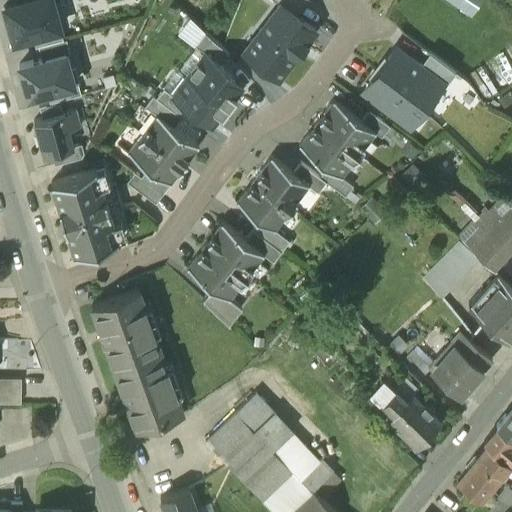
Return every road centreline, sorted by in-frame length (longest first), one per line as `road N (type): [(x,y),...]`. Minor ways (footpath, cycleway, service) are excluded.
road 1 (residential): [(39,290),(155,254),(243,137),(314,88),(360,27)]
road 2 (residential): [(511,389),(412,511)]
road 3 (residential): [(39,290),(91,437)]
road 4 (residential): [(0,165),(39,290)]
